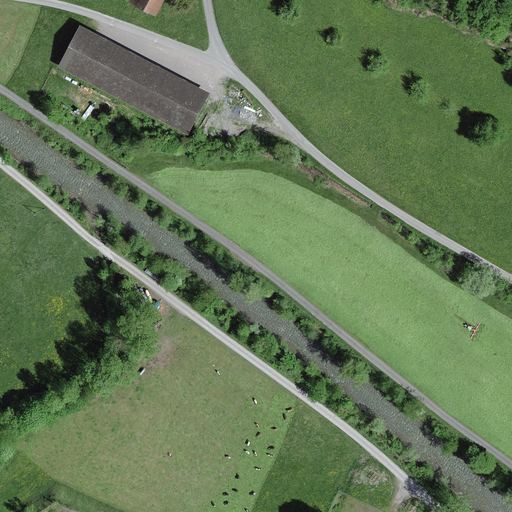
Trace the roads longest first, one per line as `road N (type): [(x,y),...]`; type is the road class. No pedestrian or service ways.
road 1 (unclassified): [(511,464),(259,266),(0,88)]
road 2 (unclassified): [(511,280),(339,177),(221,58),(29,0)]
road 3 (track): [(0,163),(128,269),(364,442),(440,511)]
